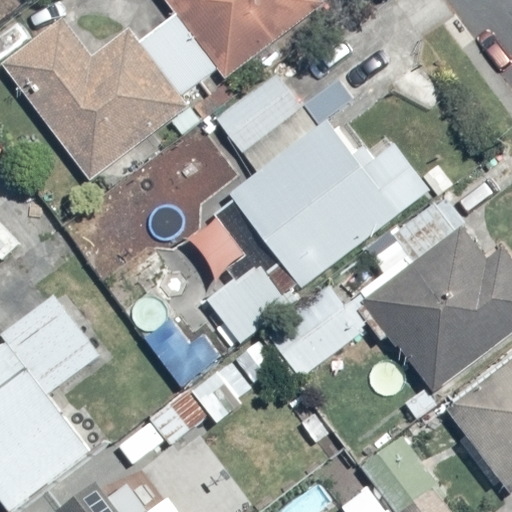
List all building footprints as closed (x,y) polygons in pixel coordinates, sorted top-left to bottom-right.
[(222,72),(231,83),(332,6),(327,0),(170,0),(181,14),(145,42),(136,29),(98,58),(70,21),(9,67),(96,181),(193,108),(186,99),(222,72)] [(333,123),(236,197),(309,293),(437,195),(400,146),(369,170),(333,123)] [(469,226),(369,303),(440,395),(511,340),(511,252),(510,250),(495,261),(469,226)] [(0,253),(0,493),(14,511),(18,511),(100,450),(53,397),(101,362),(57,299),(0,350),(0,260),(3,257),(0,253)] [(191,389),(151,419),(173,447),(214,415),(221,425),(262,393),(237,360),(194,392),(191,389)] [(511,363),(451,410),(511,489),(511,363)] [(461,511),(407,435),(361,467),(373,484),(393,511),(461,511)] [(124,511),(103,484),(66,511),(124,511)] [(393,511),(373,484),(342,507),(345,511),(393,511)]
